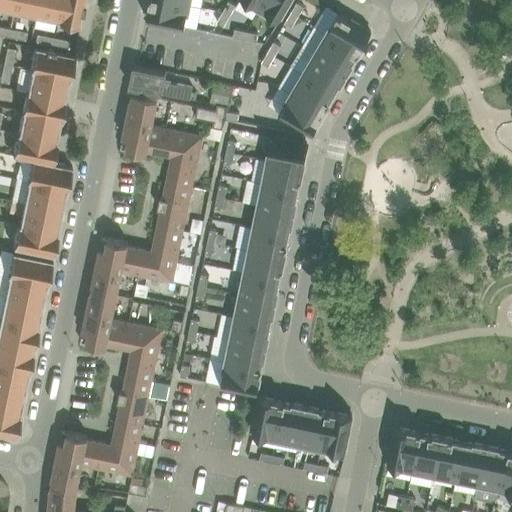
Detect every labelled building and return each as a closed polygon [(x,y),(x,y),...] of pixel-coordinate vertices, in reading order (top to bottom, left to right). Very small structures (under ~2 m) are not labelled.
[(0,0),(0,6),(14,9),(15,0),(0,0)] [(15,0),(14,9),(36,14),(38,0),(15,0)] [(58,18),(61,0),(38,0),(36,14),(57,18),(58,18)] [(57,19),(80,24),(83,12),(84,13),(86,4),(85,4),(85,0),(61,0),(58,18),(57,18),(57,19)] [(185,25),(190,3),(175,0),(151,0),(151,6),(148,17),(185,25)] [(230,0),(228,0),(223,10),(231,14),(237,3),(230,0)] [(290,0),(264,0),(261,6),(281,17),(290,0)] [(298,1),(291,11),(298,15),(305,5),(298,1)] [(225,24),(231,14),(223,10),(218,20),(225,24)] [(292,25),(298,15),(291,11),(285,21),(292,25)] [(360,24),(361,22),(352,17),(351,18),(339,11),(327,32),(358,50),(358,51),(359,52),(365,42),(372,31),(360,24)] [(0,33),(9,35),(10,27),(0,24),(0,33)] [(27,30),(10,27),(9,35),(26,38),(27,30)] [(246,37),(247,29),(235,27),(234,35),(246,37)] [(257,40),(259,32),(247,29),(246,37),(257,40)] [(53,44),(54,36),(37,32),(36,40),(53,44)] [(358,50),(327,32),(315,52),(348,71),(354,60),(353,60),(358,51),(358,50)] [(71,39),(54,36),(53,44),(70,47),(71,39)] [(282,44),(275,40),(268,50),(275,54),(282,44)] [(4,62),(12,64),(16,47),(8,45),(4,62)] [(32,68),(71,76),(76,54),(35,45),(31,68),(32,69),(32,68)] [(269,65),(275,54),(268,50),(262,61),(269,65)] [(348,71),(315,52),(304,71),(335,90),(341,80),(342,81),(348,71)] [(12,64),(4,62),(1,79),(9,81),(12,64)] [(167,70),(154,68),(135,64),(131,84),(197,98),(198,91),(193,90),(194,85),(165,79),(167,70)] [(28,87),(27,87),(24,101),(22,112),(23,112),(19,131),(19,132),(58,140),(58,139),(57,139),(61,120),(62,120),(64,110),(67,95),(66,95),(70,77),(71,77),(71,76),(32,68),(32,69),(28,87)] [(335,90),(304,71),(292,91),(325,110),(331,100),(329,99),(335,90)] [(229,104),(233,85),(215,81),(211,101),(218,103),(219,102),(228,104),(229,104)] [(204,134),(171,127),(157,124),(162,97),(156,95),(137,91),(133,90),(131,102),(122,146),(147,151),(148,149),(151,149),(173,154),(204,134)] [(325,110),(292,91),(280,111),(311,129),(313,130),(319,120),(325,110)] [(225,116),(228,104),(219,102),(218,103),(217,108),(216,114),(225,116)] [(206,118),(208,106),(199,104),(196,116),(206,118)] [(216,114),(217,108),(208,106),(206,118),(215,120),(216,114)] [(228,110),(226,117),(238,120),(239,112),(228,110)] [(223,127),(225,116),(216,114),(215,120),(214,125),(223,127)] [(58,140),(19,132),(19,131),(18,131),(13,154),(32,158),(32,157),(53,162),(54,161),(58,140)] [(194,183),(204,134),(173,154),(168,177),(194,183)] [(269,159),(305,166),(307,153),(310,143),(273,135),(269,159)] [(235,151),(237,140),(230,138),(227,150),(235,151)] [(225,162),(233,163),(235,151),(227,150),(225,162)] [(72,165),(54,161),(53,162),(32,157),(32,158),(27,180),(29,180),(29,179),(68,187),(72,165)] [(264,181),(298,188),(300,178),(302,179),(305,166),(269,159),(264,181)] [(184,232),(194,183),(168,177),(164,196),(161,195),(159,206),(162,207),(158,226),(184,232)] [(68,188),(68,187),(29,179),(29,180),(24,201),(62,209),(65,193),(66,188),(68,188)] [(259,203),(296,211),(298,198),(296,197),(298,188),(264,181),(259,203)] [(226,196),(228,184),(220,183),(218,195),(226,196)] [(215,206),(223,208),(226,196),(218,195),(215,206)] [(24,201),(20,223),(59,231),(58,230),(62,209),(24,201)] [(255,225),(289,233),(291,223),(293,223),(296,211),(259,203),(255,225)] [(54,254),(58,237),(59,231),(20,223),(19,222),(14,246),(54,254)] [(250,248),(286,255),(289,242),(287,242),(289,233),(255,225),(250,248)] [(174,280),(184,232),(158,226),(153,249),(174,280)] [(217,241),(219,229),(211,228),(209,239),(217,241)] [(115,316),(124,270),(174,280),(153,249),(129,244),(128,243),(129,241),(103,235),(94,279),(91,296),(81,340),(107,345),(108,342),(109,342),(133,347),(164,326),(115,316)] [(206,251),(214,253),(217,241),(209,239),(206,251)] [(246,270),(280,277),(282,268),(284,268),(286,255),(250,248),(246,270)] [(8,274),(9,274),(9,273),(48,281),(53,259),(13,250),(8,274)] [(241,292),(277,300),(280,287),(278,287),(280,277),(246,270),(241,292)] [(199,284),(207,286),(210,274),(202,272),(199,284)] [(9,274),(5,295),(43,303),(46,287),(47,282),(48,282),(48,281),(9,273),(9,274)] [(182,281),(180,292),(190,294),(192,283),(182,281)] [(197,296),(205,297),(207,286),(199,284),(197,296)] [(236,315),(271,322),(273,312),(275,313),(277,300),(241,292),(236,315)] [(5,295),(0,317),(39,325),(40,324),(38,324),(43,303),(5,295)] [(232,337),(268,345),(270,332),(269,331),(271,322),(236,315),(232,337)] [(0,317),(0,318),(0,339),(34,347),(34,344),(35,344),(39,325),(0,317)] [(173,329),(182,330),(184,319),(175,317),(173,329)] [(198,330),(201,318),(193,317),(190,329),(198,330)] [(154,376),(164,326),(133,347),(128,370),(154,376)] [(188,340),(196,342),(198,330),(190,329),(188,340)] [(227,359),(262,366),(264,357),(265,357),(268,345),(232,337),(227,359)] [(0,339),(0,362),(30,369),(34,350),(33,349),(34,347),(0,339)] [(222,383),(258,390),(264,366),(262,366),(227,359),(222,383)] [(0,362),(0,385),(25,391),(29,369),(30,370),(30,369),(0,362)] [(189,376),(191,364),(183,362),(181,374),(189,376)] [(144,425),(154,376),(128,370),(124,389),(121,388),(119,400),(122,400),(118,419),(144,425)] [(20,412),(21,407),(25,391),(0,385),(0,408),(21,413),(21,412),(20,412)] [(254,431),(277,435),(285,401),(286,399),(261,394),(254,431)] [(277,435),(300,440),(307,404),(294,401),(294,403),(285,401),(277,435)] [(300,440),(322,445),(329,410),(328,410),(319,408),(320,407),(307,404),(300,440)] [(0,432),(17,436),(21,413),(0,408),(0,432)] [(322,445),(345,449),(353,413),(328,408),(328,410),(329,410),(322,445)] [(134,474),(144,425),(118,419),(113,442),(134,474)] [(414,466),(421,431),(422,431),(422,429),(411,427),(397,424),(394,437),(392,437),(390,448),(392,448),(389,461),(414,466)] [(100,511),(95,511),(77,510),(80,486),(84,464),(134,474),(113,442),(90,437),(88,437),(89,434),(63,429),(57,460),(54,473),(52,482),(51,492),(49,511),(100,511)] [(421,431),(414,466),(435,471),(443,434),(432,431),(432,433),(422,431),(421,431)] [(457,475),(465,440),(454,438),(454,436),(443,434),(435,471),(457,475)] [(477,493),(487,443),(476,440),(475,442),(465,440),(457,475),(455,488),(477,493)] [(499,490),(511,450),(511,449),(500,447),(500,445),(487,443),(477,493),(476,496),(496,500),(499,490)] [(272,461),(274,453),(262,450),(261,458),(272,461)] [(511,450),(499,490),(500,490),(502,485),(511,489),(511,450)] [(284,463),(286,455),(274,453),(272,461),(284,463)] [(316,470),(318,462),(306,459),(305,467),(316,470)] [(328,472),(330,464),(318,462),(316,470),(328,472)] [(146,494),(148,484),(131,481),(130,490),(146,494)] [(0,497),(10,491),(9,489),(9,487),(8,486),(8,484),(7,482),(0,486),(0,497)] [(405,507),(408,495),(400,493),(397,505),(405,507)] [(416,497),(408,495),(405,507),(413,508),(416,497)] [(235,511),(237,503),(229,501),(226,511),(235,511)] [(244,511),(246,504),(237,503),(235,511),(244,511)]
